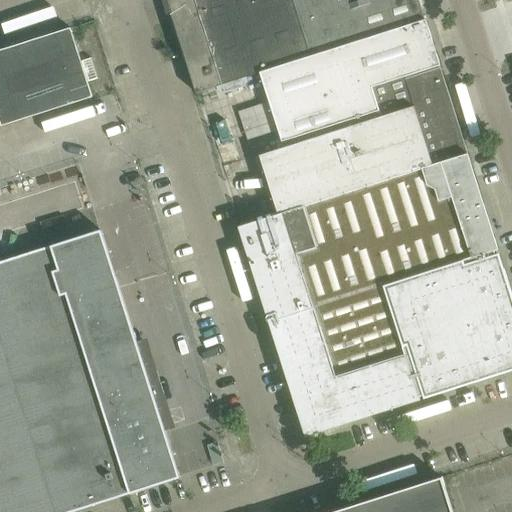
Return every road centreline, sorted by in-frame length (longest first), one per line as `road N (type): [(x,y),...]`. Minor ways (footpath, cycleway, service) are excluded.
road 1 (unclassified): [(287,487),(132,0)]
road 2 (unclassified): [(287,487),(511,413)]
road 3 (unclassified): [(511,150),(463,0)]
